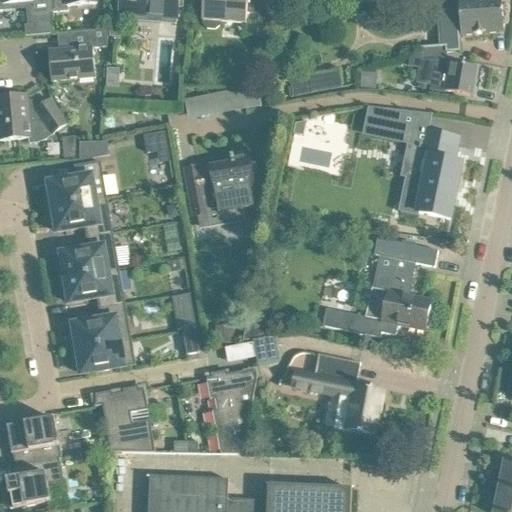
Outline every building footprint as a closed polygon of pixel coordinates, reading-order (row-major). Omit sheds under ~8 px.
[(0,0),(0,12),(11,11),(11,9),(29,7),(31,26),(25,26),(26,38),(53,35),(51,14),(49,0),(0,0)] [(49,0),(51,14),(69,12),(68,7),(97,5),(96,0),(49,0)] [(120,0),(121,2),(119,15),(133,17),(178,21),(179,1),(179,0),(120,0)] [(247,24),(248,0),(204,0),(204,4),(203,21),(205,21),(205,25),(208,30),(217,30),(221,26),(221,22),(247,24)] [(424,0),(424,2),(419,2),(419,4),(440,2),(443,47),(447,47),(447,53),(459,53),(459,54),(461,54),(459,34),(461,34),(462,36),(504,33),(501,0),(424,0)] [(274,39),(276,12),(259,11),(257,38),(274,39)] [(111,22),(110,39),(121,39),(122,23),(111,22)] [(110,30),(68,34),(69,51),(50,52),(52,83),(96,79),(94,50),(108,49),(110,30)] [(447,47),(443,47),(422,48),(422,50),(423,50),(424,62),(448,60),(447,53),(447,47)] [(437,61),(432,90),(474,97),(479,69),(437,61)] [(108,70),(107,89),(120,89),(120,70),(108,70)] [(362,74),(361,89),(377,90),(378,75),(362,74)] [(0,98),(0,137),(0,142),(31,139),(31,145),(36,144),(41,143),(45,141),(49,139),(68,126),(51,101),(37,110),(27,96),(0,98)] [(399,136),(404,113),(375,109),(371,130),(399,136)] [(307,122),(297,124),(295,134),(304,136),(307,122)] [(167,131),(145,135),(148,152),(170,148),(167,131)] [(415,131),(412,144),(424,147),(421,158),(418,177),(415,176),(407,211),(430,216),(450,220),(453,202),(449,201),(451,189),(456,190),(461,165),(453,163),(458,140),(415,131)] [(100,145),(80,145),(79,163),(109,158),(107,143),(100,145)] [(199,168),(186,170),(189,190),(194,217),(207,215),(205,203),(218,201),(222,224),(245,220),(243,210),(256,208),(251,187),(254,186),(253,177),(257,176),(255,164),(250,165),(248,155),(231,158),(232,165),(211,168),(212,171),(200,173),(199,168)] [(46,194),(48,210),(107,200),(101,164),(75,168),(77,179),(49,184),(50,193),(46,194)] [(113,235),(107,200),(48,210),(51,226),(56,225),(57,234),(86,229),(88,240),(113,235)] [(179,205),(168,207),(169,213),(173,217),(180,217),(179,205)] [(119,271),(113,235),(88,240),(90,250),(61,255),(63,264),(58,265),(61,281),(119,271)] [(378,239),(374,257),(395,262),(393,273),(377,270),(371,301),(367,319),(327,311),(324,328),(381,340),(382,338),(381,338),(382,333),(396,336),(398,327),(426,333),(432,303),(409,298),(416,265),(435,269),(439,252),(419,248),(378,239)] [(126,306),(119,271),(61,281),(64,297),(68,296),(70,305),(98,300),(100,311),(126,306)] [(132,342),(126,306),(100,311),(102,321),(73,326),(75,335),(70,335),(73,352),(132,342)] [(179,333),(183,333),(196,331),(191,306),(175,309),(179,333)] [(200,354),(196,331),(183,333),(187,357),(200,354)] [(136,367),(132,342),(73,352),(76,368),(81,367),(82,376),(136,367)] [(254,345),(244,347),(247,362),(256,360),(254,345)] [(357,386),(361,365),(319,356),(315,379),(295,375),(292,389),(342,399),(336,427),(348,430),(348,431),(375,436),(384,392),(357,386)] [(213,413),(221,456),(243,456),(258,378),(257,373),(245,375),(245,373),(228,376),(228,373),(212,376),(212,379),(207,380),(211,400),(216,399),(218,412),(213,413)] [(103,407),(111,454),(156,455),(150,422),(133,425),(131,415),(149,412),(145,391),(140,392),(139,389),(124,391),(124,395),(113,397),(113,393),(97,396),(96,407),(95,407),(95,408),(103,407)] [(55,420),(35,424),(36,427),(25,429),(25,425),(11,428),(12,431),(9,432),(13,456),(14,456),(16,467),(16,468),(60,459),(60,461),(62,460),(55,420)] [(186,455),(186,443),(175,443),(174,455),(186,455)] [(199,443),(186,443),(186,455),(198,455),(199,443)] [(64,484),(60,461),(60,459),(16,468),(16,467),(11,468),(13,480),(9,481),(11,496),(8,497),(11,510),(51,503),(48,486),(64,484)] [(511,463),(505,462),(500,489),(511,491),(511,463)] [(351,511),(352,491),(332,490),(267,488),(267,502),(228,501),(229,482),(151,478),(149,511),(351,511)] [(511,511),(511,491),(500,489),(494,511),(511,511)]
